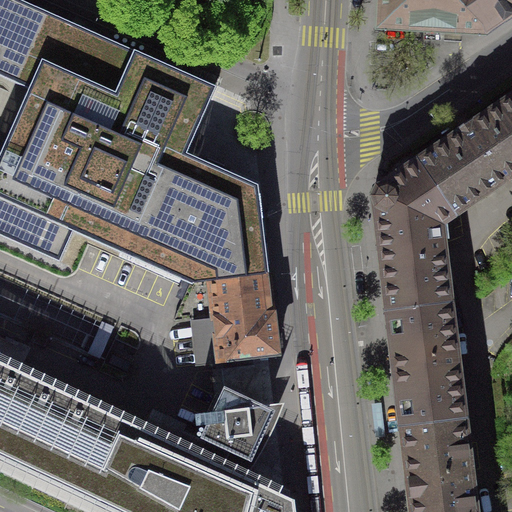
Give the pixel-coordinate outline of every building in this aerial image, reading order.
[(13,0),(0,0),(0,73),(32,88),(0,160),(0,232),(59,258),(72,228),(191,281),(191,283),(266,274),(266,273),(267,273),(257,186),(214,167),(185,155),(214,88),(13,0)] [(511,13),(511,0),(381,0),(381,26),(393,27),(402,27),(402,28),(411,28),(454,30),(454,31),(463,31),(472,31),(472,32),(484,32),(497,24),(502,21),(507,17),(511,13)] [(511,175),(511,98),(500,107),(496,106),(486,113),(486,117),(467,129),(448,142),(444,141),(434,148),(434,151),(419,161),(454,214),(455,213),(456,214),(511,175)] [(454,214),(419,161),(387,183),(384,183),(382,184),(380,185),(378,186),(377,187),(375,189),(374,191),(373,193),(373,196),(373,198),(373,200),(374,202),(375,204),(376,206),(381,247),(377,251),(377,256),(378,260),(383,264),(389,309),(449,302),(440,223),(454,214)] [(269,294),(266,274),(191,283),(191,281),(174,320),(175,321),(215,316),(215,318),(196,321),(201,364),(220,361),(220,362),(276,355),(272,321),(271,321),(270,314),(268,294),(269,294)] [(463,418),(449,302),(389,309),(395,361),(391,366),(391,371),(392,375),(397,379),(403,425),(463,418)] [(0,467),(6,470),(35,485),(56,496),(72,503),(90,511),(296,511),(294,499),(275,490),(0,361),(0,467)] [(206,424),(200,437),(255,463),(259,456),(268,439),(277,422),(283,402),(263,406),(223,387),(212,411),(194,413),(196,425),(206,424)] [(385,437),(382,404),(372,405),(376,438),(385,437)] [(474,511),(463,418),(403,425),(409,478),(405,482),(406,487),(406,491),(411,495),(413,511),(474,511)]
